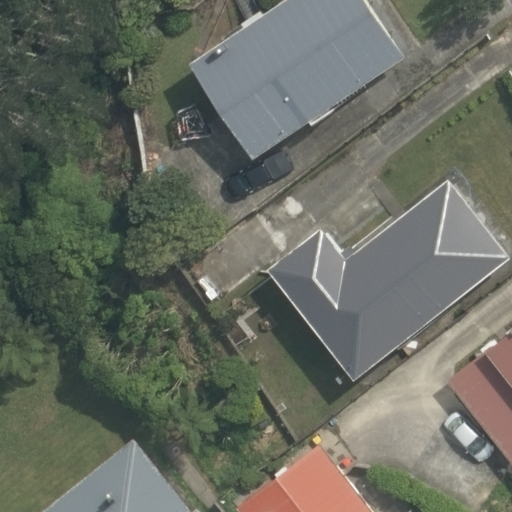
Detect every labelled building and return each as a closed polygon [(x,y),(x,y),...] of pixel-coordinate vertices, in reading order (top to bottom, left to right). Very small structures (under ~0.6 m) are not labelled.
[(199,53),(263,148),(317,113),(320,118),(341,104),(338,99),(411,50),(376,0),(278,0),(270,6),(267,2),(248,13),(252,18),(199,53)] [(363,371),(511,252),(511,245),(455,172),(354,248),(328,217),(276,258),(363,371)] [(511,453),(511,325),(453,374),(511,453)] [(252,511),(384,511),(326,437),(243,500),(252,511)] [(59,511),(197,511),(147,444),(59,511)]
